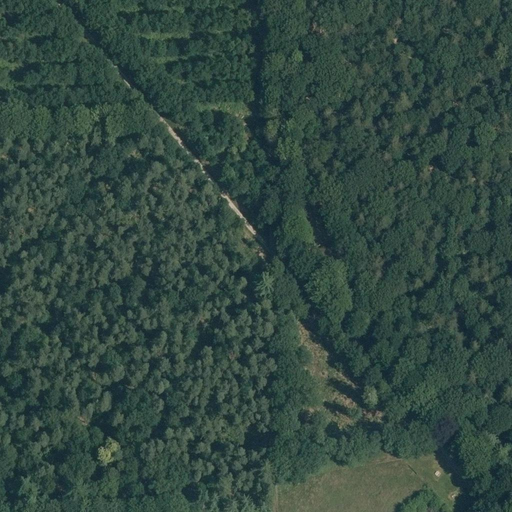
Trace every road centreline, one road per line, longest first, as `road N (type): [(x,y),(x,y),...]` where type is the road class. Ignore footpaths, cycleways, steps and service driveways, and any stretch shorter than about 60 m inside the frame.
road 1 (track): [(0,427),(266,419),(256,231)]
road 2 (track): [(256,231),(56,0)]
road 3 (track): [(282,232),(343,194),(391,205),(429,202),(505,224),(511,180)]
road 4 (track): [(308,296),(495,507)]
road 5 (track): [(281,0),(282,232)]
